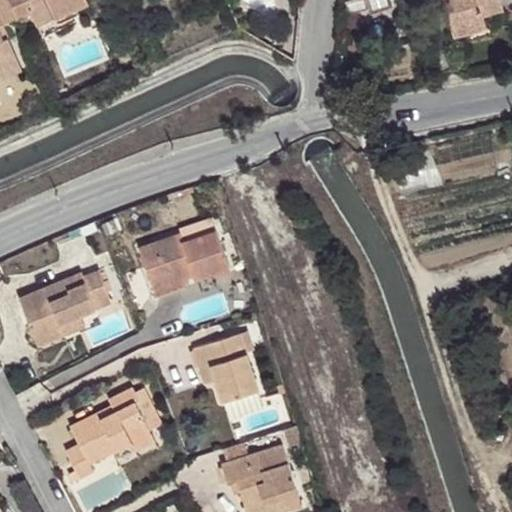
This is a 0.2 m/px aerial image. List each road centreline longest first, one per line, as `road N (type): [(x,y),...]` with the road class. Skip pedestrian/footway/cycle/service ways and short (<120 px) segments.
road 1 (track): [(223,152),(344,511)]
road 2 (residential): [(0,241),(316,118)]
road 3 (residential): [(316,118),(407,116),(511,96)]
road 4 (residential): [(64,511),(0,393)]
